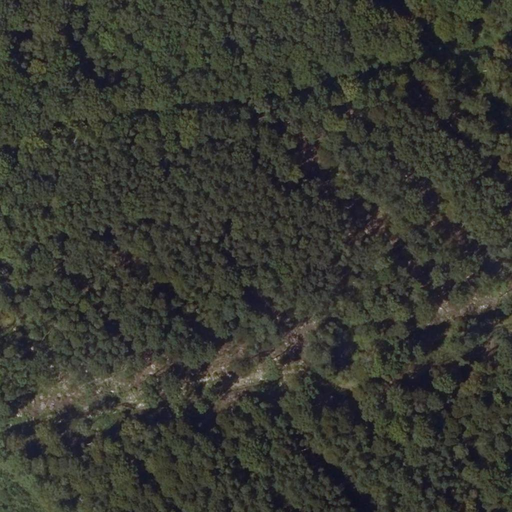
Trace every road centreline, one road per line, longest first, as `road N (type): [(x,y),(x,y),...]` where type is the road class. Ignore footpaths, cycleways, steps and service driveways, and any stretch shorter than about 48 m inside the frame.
road 1 (track): [(511,316),(387,342),(377,366),(343,384),(302,371),(0,434)]
road 2 (track): [(511,135),(389,0)]
